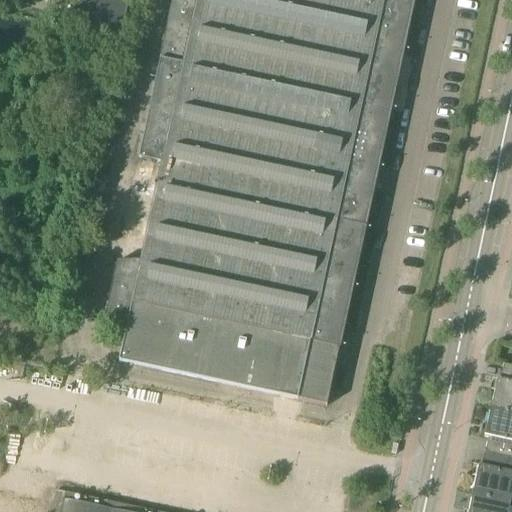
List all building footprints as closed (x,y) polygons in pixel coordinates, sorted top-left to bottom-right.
[(85,0),(78,31),(119,40),(127,0),(85,0)] [(173,0),(139,158),(163,163),(141,262),(116,263),(105,318),(128,325),(120,362),(327,407),(414,0),(173,0)] [(491,409),(511,413),(511,368),(503,366),(500,381),(497,380),(491,409)] [(511,459),(511,413),(491,409),(484,438),(489,439),(486,453),(511,459)] [(511,498),(509,497),(511,481),(511,459),(486,453),(483,467),(478,466),(472,495),(511,503),(511,500),(511,498)] [(154,511),(64,493),(60,511),(154,511)] [(509,511),(511,503),(472,495),(468,511),(509,511)]
